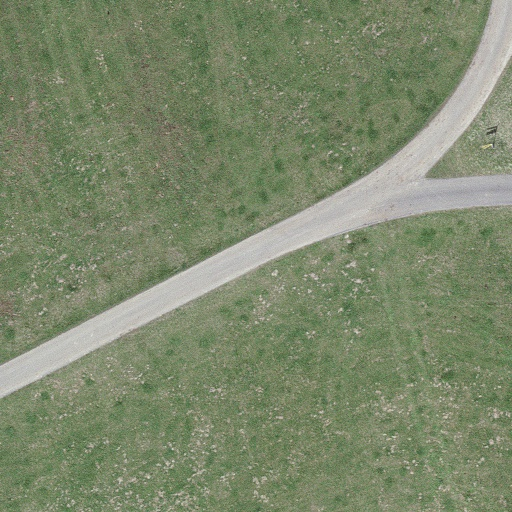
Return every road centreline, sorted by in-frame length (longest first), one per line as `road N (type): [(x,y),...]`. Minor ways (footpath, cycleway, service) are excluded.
road 1 (unclassified): [(378,196),(0,381)]
road 2 (unclassified): [(508,0),(469,97),(378,196)]
road 3 (unclassified): [(511,190),(378,196)]
